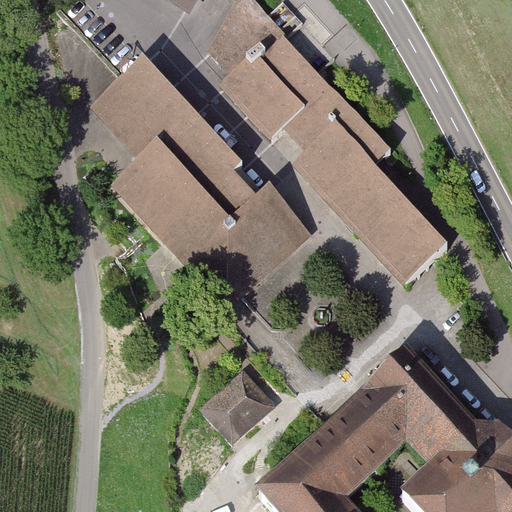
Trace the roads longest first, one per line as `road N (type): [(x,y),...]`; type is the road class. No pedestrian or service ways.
road 1 (unclassified): [(26,0),(74,201),(95,349),(84,511)]
road 2 (tertiary): [(511,233),(386,0)]
